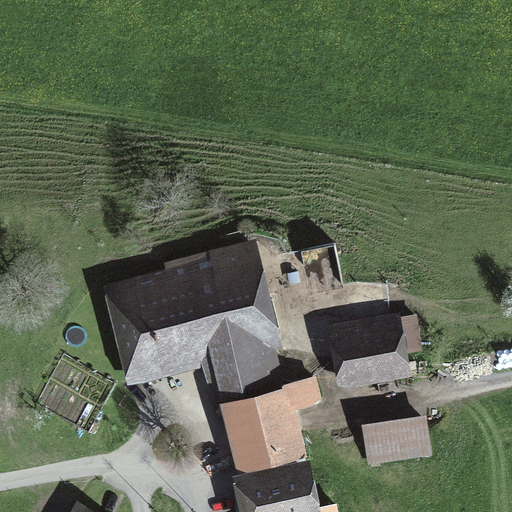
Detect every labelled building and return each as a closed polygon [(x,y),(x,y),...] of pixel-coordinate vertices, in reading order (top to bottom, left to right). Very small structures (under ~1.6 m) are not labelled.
[(270,337),(246,243),(167,263),(172,281),(120,294),(139,370),(191,357),(213,351),(270,337)] [(397,335),(390,336),(389,329),(354,335),(352,323),(339,325),(341,335),(341,337),(337,337),(343,379),(396,370),(393,355),(400,353),(397,335)] [(311,378),(282,385),(270,337),(213,351),(242,469),(299,455),(288,412),(318,404),(311,378)] [(429,451),(422,417),(364,428),(370,462),(429,451)] [(302,473),(247,485),(252,511),(309,511),(310,511),(302,473)]
